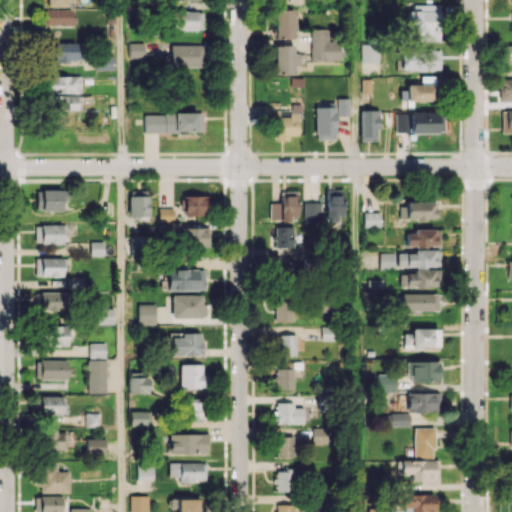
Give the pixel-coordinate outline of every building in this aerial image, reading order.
[(408,30),(414,30),(414,40),(440,40),(440,4),(408,4),(408,30)] [(73,9),(45,9),(45,25),(72,26),(73,9)] [(274,39),(294,38),(293,18),(301,18),(301,9),(273,10),(274,39)] [(171,30),(202,31),(203,11),(171,10),(171,30)] [(311,60),(344,60),(344,40),(329,41),(328,28),(310,28),(311,60)] [(78,42),(46,43),(46,62),(79,61),(78,42)] [(128,57),(143,57),(143,42),(128,43),(128,57)] [(360,44),(361,61),(377,61),(376,43),(360,44)] [(202,66),(202,45),(169,44),(169,65),(202,66)] [(293,45),(274,45),(274,74),(293,74),(293,63),(299,63),(299,53),(293,53),(293,45)] [(439,50),(405,51),(405,71),(440,70),(439,50)] [(112,70),(112,56),(94,56),(94,70),(112,70)] [(79,75),(46,76),(47,93),(80,92),(79,75)] [(420,84),(405,85),(405,102),(435,101),(434,75),(420,76),(420,84)] [(511,78),(498,79),(499,100),(511,99),(511,78)] [(51,110),(79,110),(79,95),(51,95),(51,110)] [(337,115),(349,115),(348,98),(336,98),(337,115)] [(334,106),(314,107),(315,140),(335,139),(334,106)] [(275,116),(274,139),(288,140),(288,135),(296,135),(298,110),(289,109),(289,117),(275,116)] [(359,139),(378,138),(377,109),(359,110),(359,139)] [(511,109),(501,110),(501,132),(511,132),(511,109)] [(403,124),(403,110),(394,110),(394,124),(403,124)] [(408,113),(409,133),(443,132),(442,112),(408,113)] [(143,132),(201,132),(201,113),(142,113),(143,132)] [(35,211),(60,210),(60,201),(67,201),(67,189),(35,190),(35,211)] [(343,189),(324,189),(325,221),(337,221),(337,216),(344,215),(343,189)] [(298,220),(297,191),(279,191),(279,202),(269,203),(269,220),(298,220)] [(128,216),(148,216),(147,195),(128,196),(128,216)] [(183,215),(210,214),(209,195),(182,196),(183,215)] [(303,223),(320,223),(320,202),(303,202),(303,223)] [(434,220),(433,202),(405,202),(405,220),(434,220)] [(173,207),(158,207),(158,222),(173,221),(173,207)] [(379,227),(380,212),(362,211),(362,227),(379,227)] [(34,243),(63,243),(63,224),(35,224),(34,243)] [(292,248),(293,227),(274,226),(274,247),(292,248)] [(208,246),(209,228),(181,227),(180,245),(208,246)] [(405,247),(439,246),(439,229),(405,230),(405,247)] [(102,241),(89,242),(89,255),(103,255),(102,241)] [(379,252),(378,267),(439,267),(439,250),(413,249),(413,253),(379,252)] [(64,258),(35,257),(34,276),(64,276),(64,258)] [(275,259),(275,280),(289,280),(289,259),(275,259)] [(167,290),(204,290),(204,269),(166,269),(167,290)] [(439,270),(399,271),(399,287),(439,286),(439,270)] [(34,310),(63,310),(64,292),(35,292),(34,310)] [(437,311),(437,293),(401,293),(401,310),(437,311)] [(203,294),(171,295),(171,318),(203,318),(203,294)] [(293,321),(292,299),(273,299),(274,321),(293,321)] [(154,304),(136,304),(136,323),(154,323),(154,304)] [(113,308),(96,308),(96,324),(113,324),(113,308)] [(43,345),(66,346),(67,326),(44,325),(43,345)] [(320,340),(336,340),(336,326),(321,326),(320,340)] [(402,330),(403,349),(437,348),(437,329),(402,330)] [(201,332),(171,332),(171,355),(201,356),(201,332)] [(295,356),(295,334),(278,334),(277,355),(295,356)] [(88,357),(104,357),(105,343),(88,343),(88,357)] [(67,360),(35,359),(35,379),(67,379),(67,360)] [(86,392),(105,393),(105,360),(87,359),(86,392)] [(438,360),(407,361),(407,382),(438,382),(438,360)] [(292,389),(292,369),(299,369),(299,362),(275,361),(275,389),(292,389)] [(179,388),(206,388),(206,372),(201,373),(201,364),(178,364),(179,388)] [(394,392),(394,374),(375,374),(375,392),(394,392)] [(147,377),(128,376),(127,392),(147,393),(147,377)] [(439,412),(439,392),(406,392),(405,411),(439,412)] [(38,413),(65,414),(65,396),(39,395),(38,413)] [(200,400),(184,401),(185,421),(201,421),(200,400)] [(276,424),(304,423),(303,407),(293,407),(293,402),(275,403),(276,424)] [(128,426),(149,426),(150,411),(128,411),(128,426)] [(99,412),(84,413),(84,426),(99,426),(99,412)] [(386,426),(408,426),(408,413),(385,413),(386,426)] [(311,443),(327,443),(327,428),(312,427),(311,443)] [(432,428),(412,428),(412,457),(432,457),(432,428)] [(65,450),(65,431),(41,431),(40,450),(65,450)] [(207,433),(168,434),(169,454),(207,453),(207,433)] [(275,457),(292,457),(293,436),(275,436),(275,457)] [(85,455),(104,455),(105,439),(86,438),(85,455)] [(437,482),(437,459),(395,460),(396,473),(410,473),(410,482),(437,482)] [(68,470),(56,471),(56,462),(38,463),(38,492),(68,492),(68,470)] [(168,476),(179,476),(179,482),(206,482),(205,462),(168,462),(168,476)] [(135,479),(152,479),(152,464),(135,464),(135,479)] [(275,471),(274,491),(291,492),(291,471),(275,471)] [(432,511),(433,494),(401,494),(401,507),(410,507),(410,511),(432,511)] [(147,511),(148,495),(129,495),(128,511),(147,511)] [(59,511),(60,496),(33,496),(33,511),(59,511)] [(176,511),(200,511),(200,499),(176,498),(176,511)]
